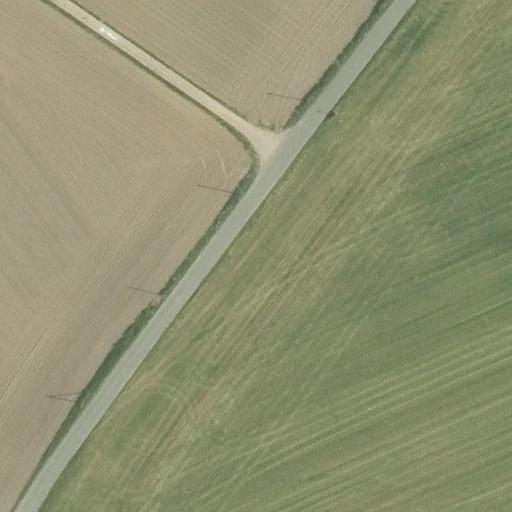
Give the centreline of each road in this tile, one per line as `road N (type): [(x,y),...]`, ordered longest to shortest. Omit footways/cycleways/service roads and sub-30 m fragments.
road 1 (unclassified): [(24,511),(405,0)]
road 2 (track): [(282,157),(54,0)]
